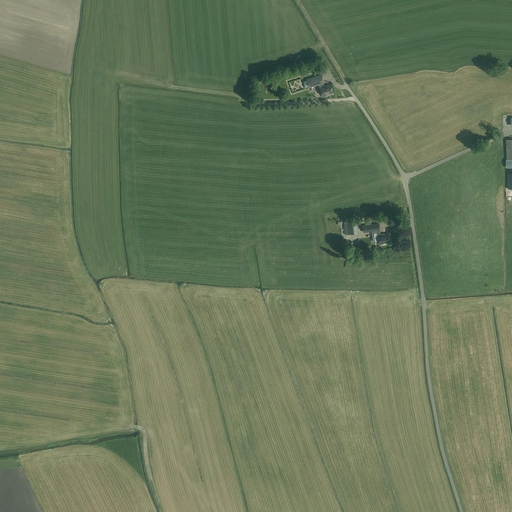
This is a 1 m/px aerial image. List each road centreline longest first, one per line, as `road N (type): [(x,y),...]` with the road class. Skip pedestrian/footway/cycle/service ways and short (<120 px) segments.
road 1 (unclassified): [(462,511),(438,426),(404,177),(511,128)]
road 2 (track): [(296,0),(404,177)]
